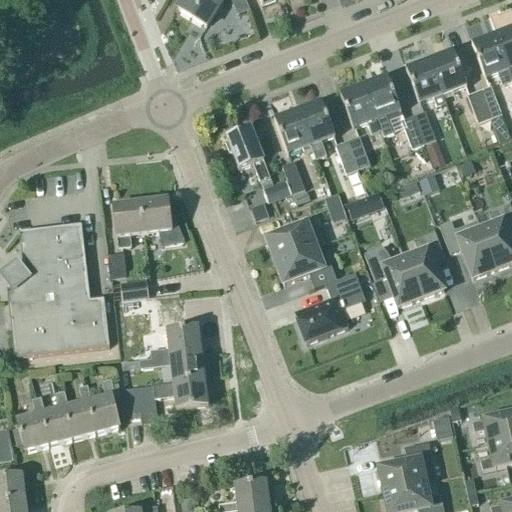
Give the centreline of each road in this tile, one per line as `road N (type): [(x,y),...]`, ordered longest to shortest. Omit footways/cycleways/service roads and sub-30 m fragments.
road 1 (residential): [(164,107),(291,427)]
road 2 (tertiary): [(164,107),(444,0)]
road 3 (residential): [(68,511),(74,491),(91,480),(291,427)]
road 4 (residential): [(511,343),(291,427)]
road 5 (tertiary): [(0,183),(28,162),(164,107)]
